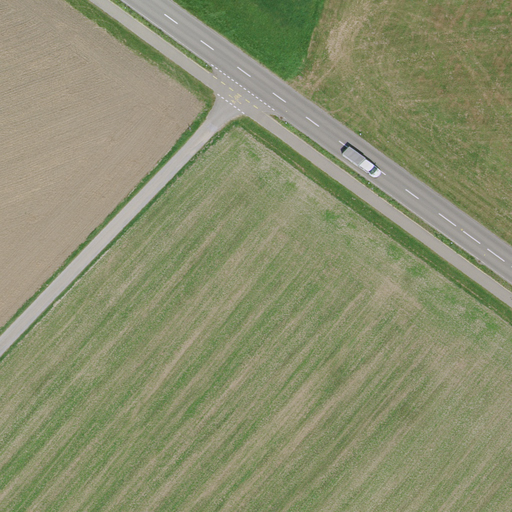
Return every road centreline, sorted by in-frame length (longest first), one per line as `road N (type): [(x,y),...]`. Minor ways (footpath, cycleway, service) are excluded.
road 1 (tertiary): [(144,0),(511,266)]
road 2 (track): [(0,350),(254,80)]
